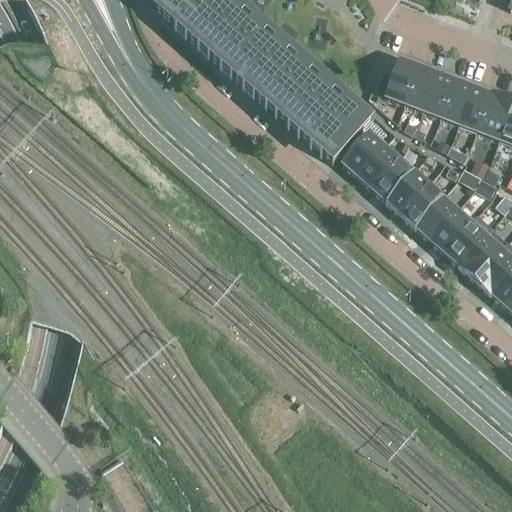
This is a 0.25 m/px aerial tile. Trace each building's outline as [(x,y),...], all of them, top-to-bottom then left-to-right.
[(0,0),(0,54),(45,47),(24,3),(22,0),(0,0)] [(211,0),(156,0),(150,7),(172,27),(171,28),(172,29),(331,169),(343,155),(354,143),(362,133),(211,0)] [(404,110),(418,72),(399,65),(393,82),(382,78),(374,99),(404,110)] [(418,72),(404,110),(422,117),(436,79),(418,72)] [(436,79),(422,117),(440,124),(454,86),(436,79)] [(440,124),(458,131),(472,93),(454,86),(440,124)] [(458,131),(475,138),(490,100),(489,99),(489,100),(472,93),(458,131)] [(475,138),(498,146),(511,108),(490,100),(475,138)] [(511,108),(498,146),(511,151),(511,108)] [(403,135),(411,140),(415,133),(416,132),(407,128),(403,135)] [(415,133),(411,140),(420,145),(424,138),(415,133)] [(360,148),(349,161),(342,169),(357,183),(383,152),(368,139),(360,148)] [(349,161),(360,148),(354,143),(343,155),(349,161)] [(440,145),(436,153),(444,158),(449,150),(440,145)] [(409,149),(405,146),(401,154),(405,157),(409,149)] [(451,150),(446,159),(462,168),(467,159),(451,150)] [(357,183),(371,195),(398,165),(383,152),(357,183)] [(426,158),(423,164),(432,169),(435,163),(426,158)] [(385,208),(413,177),(412,177),(411,177),(398,165),(371,195),(385,207),(385,208)] [(470,177),(481,184),(487,174),(488,172),(476,166),(470,177)] [(454,185),(459,177),(449,172),(445,179),(454,185)] [(499,180),(487,174),(481,184),(493,191),(499,180)] [(385,208),(400,221),(427,190),(413,177),(385,208)] [(474,194),(480,183),(468,177),(462,187),(474,194)] [(485,200),(491,190),(480,184),(474,194),(485,200)] [(400,221),(414,234),(441,203),(427,190),(400,221)] [(511,205),(503,201),(494,212),(503,219),(508,214),(511,206),(511,205)] [(415,234),(429,246),(455,216),(442,204),(442,203),(441,203),(414,234),(415,234)] [(455,216),(429,246),(443,259),(470,229),(469,228),(455,216)] [(475,221),(469,228),(470,229),(443,259),(457,271),(458,272),(484,241),(485,242),(491,235),(475,221)] [(484,241),(458,272),(474,286),(500,256),(499,255),(485,242),(484,241)] [(474,286),(490,300),(511,275),(511,252),(506,247),(499,255),(500,256),(474,286)] [(490,301),(491,300),(506,313),(511,306),(511,275),(490,300),(490,301)] [(149,511),(125,465),(104,476),(123,511),(149,511)] [(21,511),(28,502),(41,475),(39,472),(18,511),(21,511)]
